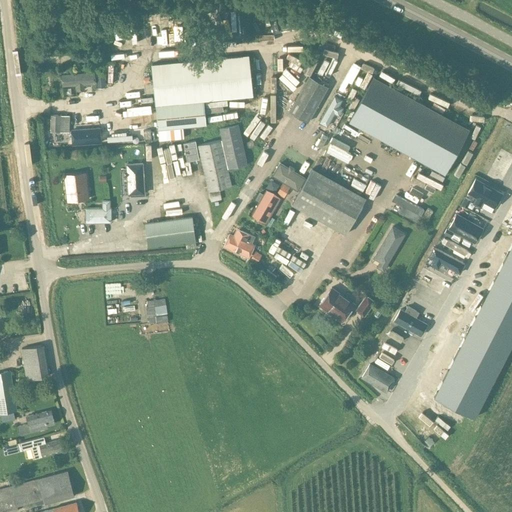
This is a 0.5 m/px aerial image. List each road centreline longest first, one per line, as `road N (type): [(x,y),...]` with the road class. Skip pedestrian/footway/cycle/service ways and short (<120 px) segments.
road 1 (unclassified): [(464,511),(255,295),(223,272),(189,263),(40,275)]
road 2 (unclassified): [(40,275),(4,0)]
road 3 (unknown): [(378,423),(511,188)]
road 4 (unclassified): [(102,511),(60,385),(40,275)]
road 5 (primary): [(511,65),(380,0)]
